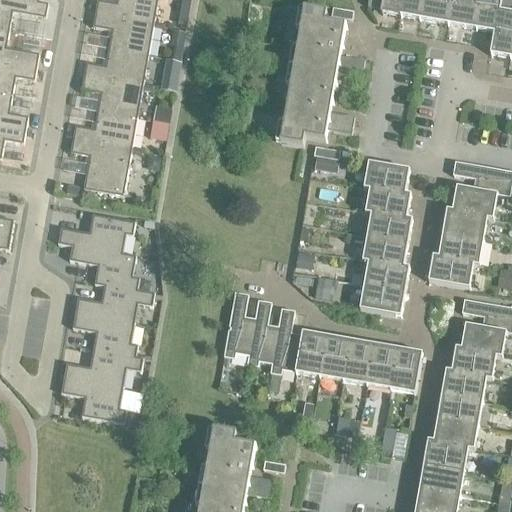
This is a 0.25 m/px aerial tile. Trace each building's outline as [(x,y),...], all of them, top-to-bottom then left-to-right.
[(0,0),(0,32),(9,34),(12,15),(45,21),(48,7),(38,6),(0,0)] [(97,4),(95,17),(154,28),(158,0),(117,0),(116,7),(97,4)] [(399,20),(400,20),(403,0),(382,0),(380,16),(381,16),(380,17),(381,17),(382,15),(400,18),(399,20)] [(418,23),(419,24),(423,1),(432,2),(432,0),(403,0),(400,20),(400,18),(419,21),(418,23)] [(446,28),(447,29),(451,0),(432,0),(432,2),(423,1),(419,24),(419,22),(447,26),(446,28)] [(475,34),(479,11),(470,9),(471,0),(451,0),(447,29),(448,27),(475,32),(475,34)] [(476,32),(494,35),(495,35),(498,15),(499,15),(501,0),(471,0),(470,9),(479,11),(475,34),(476,34),(476,32)] [(501,0),(499,15),(509,17),(511,0),(501,0)] [(330,20),(343,22),(344,13),(332,11),(330,20)] [(292,70),(315,74),(313,84),(336,88),(336,87),(334,87),(336,77),(338,68),(339,59),(341,50),(343,50),(343,49),(341,49),(344,31),(346,31),(345,31),(345,30),(324,26),(326,17),(303,13),(302,13),(302,14),(304,14),(298,51),(296,51),(295,52),(297,52),(294,70),(292,70)] [(344,13),(343,22),(351,24),(353,15),(344,13)] [(509,62),(510,62),(511,47),(511,17),(509,17),(499,15),(498,15),(495,35),(494,35),(490,58),(490,59),(491,59),(491,57),(509,60),(509,62)] [(112,34),(108,52),(148,59),(154,28),(95,17),(93,31),(112,34)] [(0,64),(37,71),(39,57),(6,52),(9,34),(0,32),(0,64)] [(173,33),(170,47),(171,47),(182,49),(185,36),(174,34),(173,33)] [(86,67),(84,80),(143,91),(148,59),(108,52),(105,70),(86,67)] [(349,61),(339,59),(338,68),(347,70),(349,61)] [(355,62),(354,71),(362,72),(364,63),(355,62)] [(165,63),(163,78),(177,80),(179,65),(165,63)] [(0,96),(12,99),(15,81),(34,84),(37,71),(0,64),(0,96)] [(350,70),(347,70),(338,68),(336,77),(348,79),(350,70)] [(315,74),(292,70),(292,71),(294,71),(288,108),(286,108),(287,109),(284,127),(282,127),(284,128),(281,146),(279,145),(279,146),(280,146),(280,147),(299,151),(300,141),(325,145),(326,145),(326,144),(324,144),(326,134),(328,125),(329,116),(331,107),(333,107),(333,106),(331,106),(334,88),(336,88),(313,84),(315,74)] [(354,71),(350,70),(348,79),(361,81),(362,72),(354,71)] [(100,97),(97,115),(137,122),(143,91),(84,80),(81,94),(100,97)] [(0,96),(0,129),(26,134),(28,120),(9,117),(12,99),(0,96)] [(156,108),(153,125),(168,128),(171,111),(156,108)] [(75,130),(73,143),(131,154),(137,122),(97,115),(94,133),(75,130)] [(341,118),(329,116),(328,125),(340,127),(341,118)] [(354,120),(341,118),(340,127),(352,129),(354,120)] [(340,127),(328,125),(326,134),(338,136),(340,127)] [(351,138),(352,129),(340,127),(338,136),(351,138)] [(26,134),(0,129),(0,162),(1,163),(4,144),(23,147),(26,134)] [(131,154),(73,143),(70,157),(89,160),(83,193),(123,200),(131,154)] [(313,159),(325,162),(327,153),(315,150),(313,159)] [(327,153),(325,162),(338,164),(339,155),(327,153)] [(475,183),(473,194),(473,195),(496,199),(495,200),(497,200),(498,199),(509,201),(509,200),(511,187),(511,186),(511,175),(454,166),(452,179),(453,179),(475,183)] [(363,192),(370,194),(370,192),(404,198),(407,181),(402,180),(403,173),(368,167),(367,167),(367,168),(369,168),(365,191),(363,191),(362,192),(363,192)] [(364,217),(371,218),(372,217),(406,223),(409,206),(403,205),(404,198),(370,192),(370,194),(366,216),(364,216),(365,216),(364,217)] [(454,198),(451,215),(486,221),(486,223),(492,224),(493,223),(494,222),(491,222),(495,200),(496,199),(473,195),(473,194),(461,192),(460,199),(454,198)] [(445,221),(442,238),(484,245),(482,245),(486,223),(486,221),(451,215),(450,222),(445,221)] [(365,240),(365,241),(407,248),(410,230),(405,229),(406,223),(372,217),(371,218),(367,240),(365,240)] [(60,232),(58,247),(136,261),(136,260),(122,258),(125,239),(133,240),(135,226),(92,219),(89,237),(60,232)] [(0,237),(11,239),(14,224),(0,221),(0,237)] [(301,231),(299,242),(307,243),(309,232),(301,231)] [(0,252),(9,254),(11,239),(0,237),(0,252)] [(441,244),(438,262),(472,268),(472,269),(479,270),(479,269),(480,269),(478,268),(482,245),(484,246),(484,245),(442,238),(442,239),(447,240),(446,245),(441,244)] [(362,265),(369,267),(369,265),(403,271),(406,254),(400,253),(401,248),(407,249),(407,248),(365,241),(367,241),(363,264),(361,264),(361,265),(362,265)] [(58,247),(58,248),(72,251),(69,265),(98,270),(95,287),(154,298),(155,297),(149,296),(137,294),(139,282),(132,281),(136,261),(58,247)] [(298,256),(296,271),(312,273),(314,259),(298,256)] [(472,268),(438,262),(436,268),(431,267),(428,285),(469,293),(469,292),(470,292),(470,291),(468,291),(472,269),(472,268)] [(363,288),(363,289),(405,296),(408,279),(402,278),(403,271),(369,265),(369,267),(365,289),(363,288)] [(511,274),(500,272),(496,289),(511,292),(511,274)] [(318,281),(314,302),(333,305),(337,284),(318,281)] [(139,282),(137,294),(149,296),(150,288),(147,284),(139,282)] [(77,303),(75,318),(134,328),(138,308),(152,311),(154,298),(95,287),(94,289),(104,290),(101,307),(77,303)] [(405,296),(363,289),(365,289),(361,312),(359,312),(359,313),(395,320),(396,312),(402,313),(405,296)] [(234,357),(248,359),(248,360),(255,324),(254,324),(244,322),(247,300),(248,300),(248,299),(234,297),(223,361),(228,362),(234,363),(234,362),(233,362),(234,357)] [(484,320),(482,332),(482,333),(504,337),(506,338),(506,337),(511,338),(511,312),(463,304),(461,317),(462,317),(484,320)] [(257,365),(271,368),(278,332),(277,332),(266,330),(270,308),(271,308),(271,307),(258,305),(254,324),(255,324),(248,360),(248,359),(246,370),(257,372),(257,371),(256,371),(257,365)] [(295,378),(296,376),(295,376),(301,340),(300,340),(289,338),(293,316),(294,315),(281,313),(277,332),(278,332),(271,368),(269,378),(270,378),(280,380),(280,379),(280,378),(281,373),(294,376),(294,377),(295,377),(294,378),(295,378)] [(75,318),(72,332),(96,337),(93,354),(143,363),(143,362),(136,361),(138,349),(131,348),(134,328),(75,318)] [(463,336),(460,353),(495,359),(494,360),(501,362),(501,361),(502,361),(502,360),(500,360),(504,337),(482,333),(482,332),(470,330),(469,337),(463,336)] [(318,382),(319,382),(326,340),(325,340),(324,346),(319,345),(320,339),(301,336),(300,340),(301,340),(295,376),(296,376),(318,380),(318,382)] [(342,386),(350,344),(349,344),(348,350),(342,349),(343,343),(326,340),(319,382),(319,380),(342,384),(342,386)] [(365,391),(366,391),(373,349),(372,348),(371,354),(366,353),(367,347),(350,344),(342,386),(343,386),(343,384),(366,389),(365,391)] [(389,395),(390,395),(397,353),(396,353),(395,358),(390,357),(391,352),(373,349),(366,391),(367,389),(389,393),(389,395)] [(397,353),(390,395),(390,393),(413,397),(413,399),(414,399),(414,398),(414,399),(421,363),(413,361),(414,356),(397,353)] [(453,359),(450,376),(485,382),(485,383),(492,384),(493,383),(491,383),(494,360),(495,359),(460,353),(459,360),(453,359)] [(66,368),(63,383),(123,393),(126,373),(141,376),(143,363),(93,354),(90,372),(66,368)] [(444,381),(441,399),(483,406),(481,405),(485,383),(485,382),(450,376),(449,382),(444,381)] [(270,378),(268,393),(277,395),(280,380),(270,378)] [(63,383),(61,398),(85,402),(81,421),(124,428),(126,414),(119,413),(123,393),(63,383)] [(440,405),(436,422),(479,430),(479,429),(477,429),(481,406),(483,406),(441,399),(440,400),(446,401),(445,406),(440,405)] [(304,407),(302,425),(311,426),(313,408),(304,407)] [(338,421),(335,438),(346,440),(349,423),(338,421)] [(435,429),(432,446),(467,452),(467,453),(474,454),(475,453),(472,453),(477,430),(479,430),(436,422),(436,423),(442,424),(441,430),(435,429)] [(349,423),(346,440),(357,442),(360,425),(349,423)] [(385,431),(381,453),(393,455),(396,436),(397,433),(385,431)] [(202,490),(202,491),(225,495),(223,504),(245,508),(243,507),(245,497),(247,488),(249,480),(250,471),(252,471),(252,470),(250,470),(254,452),(256,452),(256,451),(255,451),(255,450),(234,447),(236,437),(213,433),(212,434),(214,435),(210,453),(208,453),(210,454),(207,472),(205,471),(205,472),(207,473),(204,491),(202,490)] [(426,451),(423,469),(465,476),(463,476),(467,453),(467,452),(432,446),(431,452),(426,451)] [(262,473),(274,475),(276,467),(263,464),(262,473)] [(276,467),(274,475),(283,477),(285,468),(276,467)] [(419,492),(418,493),(460,500),(458,500),(463,476),(465,477),(465,476),(423,469),(419,487),(427,488),(426,493),(419,492)] [(258,481),(249,480),(247,488),(256,490),(258,481)] [(264,482),(263,491),(272,493),(273,484),(264,482)] [(498,507),(509,509),(511,493),(511,484),(502,483),(498,507)] [(259,490),(256,490),(247,488),(245,497),(257,499),(259,490)] [(272,493),(263,491),(259,490),(257,499),(270,502),(272,493)] [(225,495),(202,491),(204,492),(200,510),(199,509),(198,510),(200,510),(200,511),(242,511),(243,508),(245,509),(245,508),(223,504),(225,495)] [(456,511),(458,500),(460,501),(460,500),(418,493),(415,510),(423,511),(422,511),(456,511)]
